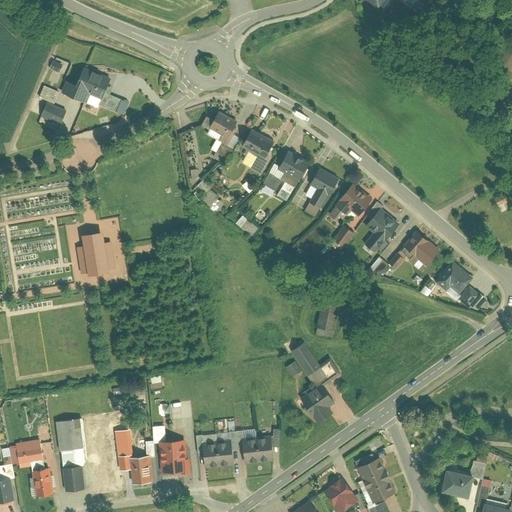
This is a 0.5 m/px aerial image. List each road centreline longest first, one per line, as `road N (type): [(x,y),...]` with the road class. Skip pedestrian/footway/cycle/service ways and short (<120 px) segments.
road 1 (unclassified): [(511,280),(336,136),(224,73)]
road 2 (residential): [(196,82),(80,152),(0,173)]
road 3 (tertiary): [(383,409),(234,511)]
road 4 (residential): [(63,511),(151,492),(204,497),(219,511)]
road 5 (tertiary): [(511,315),(383,409)]
road 6 (unclassified): [(190,57),(60,0)]
